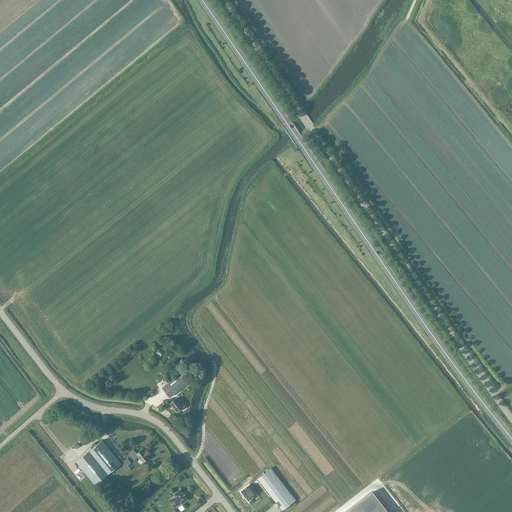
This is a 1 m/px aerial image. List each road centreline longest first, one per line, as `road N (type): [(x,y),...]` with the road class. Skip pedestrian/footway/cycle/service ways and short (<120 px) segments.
road 1 (primary): [(511,440),(422,323),(202,0)]
road 2 (unclassified): [(511,417),(223,0)]
road 3 (unclassified): [(231,511),(164,427),(63,391),(0,310)]
road 4 (track): [(314,132),(405,20)]
